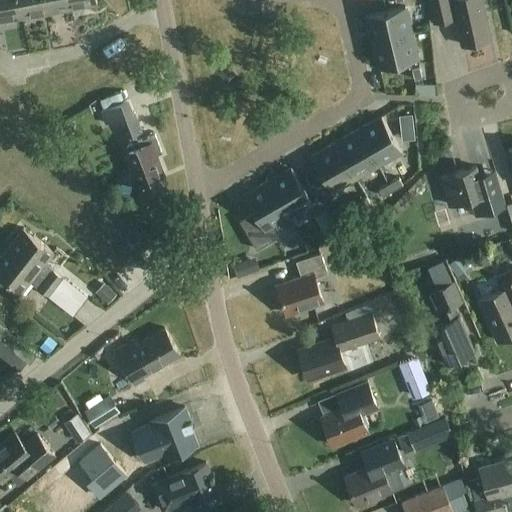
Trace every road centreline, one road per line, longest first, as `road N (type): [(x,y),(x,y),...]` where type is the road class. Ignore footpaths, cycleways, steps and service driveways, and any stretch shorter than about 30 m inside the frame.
road 1 (residential): [(335,0),(347,16),(361,76),(357,101),(198,200)]
road 2 (residential): [(0,407),(161,280),(211,273)]
road 3 (unclassified): [(283,511),(228,362),(211,273)]
road 4 (unclassified): [(198,200),(159,0)]
road 5 (residential): [(158,0),(77,52),(0,61)]
